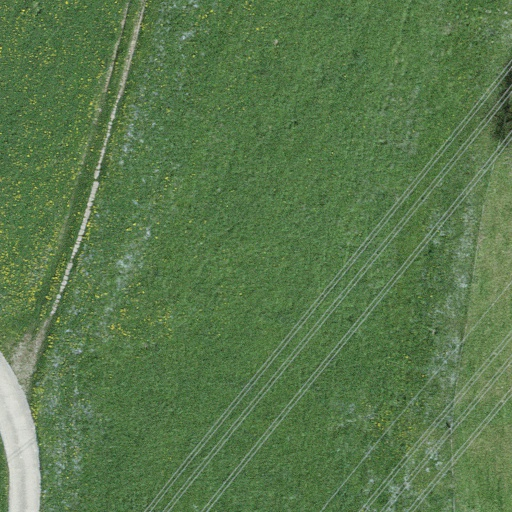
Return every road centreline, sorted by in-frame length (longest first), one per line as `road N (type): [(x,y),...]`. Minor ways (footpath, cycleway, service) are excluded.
road 1 (track): [(8,401),(72,234),(136,0)]
road 2 (track): [(0,384),(18,432),(24,511)]
